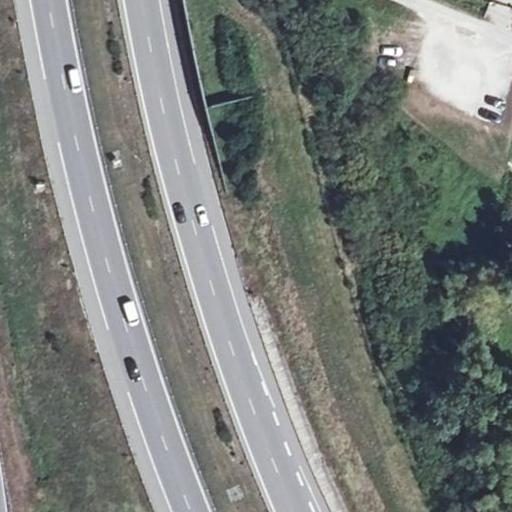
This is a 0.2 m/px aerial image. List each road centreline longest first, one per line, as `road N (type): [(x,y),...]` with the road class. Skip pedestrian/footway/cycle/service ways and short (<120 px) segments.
road 1 (motorway): [(297,511),(179,171),(143,0)]
road 2 (motorway): [(46,0),(124,326),(189,511)]
